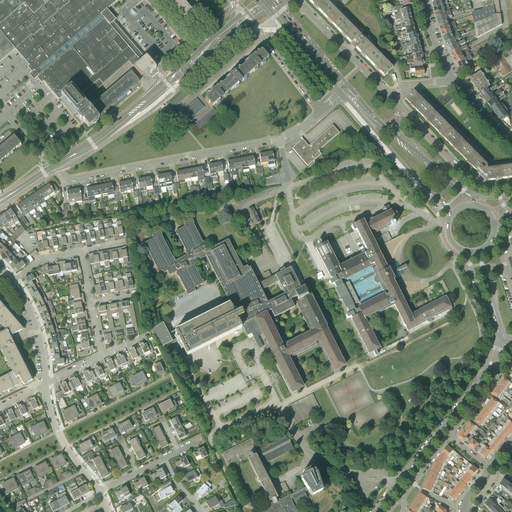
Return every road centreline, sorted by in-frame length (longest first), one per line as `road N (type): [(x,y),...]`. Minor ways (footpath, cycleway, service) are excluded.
road 1 (residential): [(278,139),(69,178),(54,166)]
road 2 (residential): [(493,357),(373,511)]
road 3 (secondary): [(341,94),(454,212)]
road 4 (residential): [(511,187),(476,185),(400,105)]
road 5 (unknown): [(413,83),(484,158),(511,161)]
road 6 (secondary): [(359,98),(273,0)]
road 7 (residential): [(392,97),(301,6)]
road 8 (residential): [(99,490),(62,440),(46,383)]
